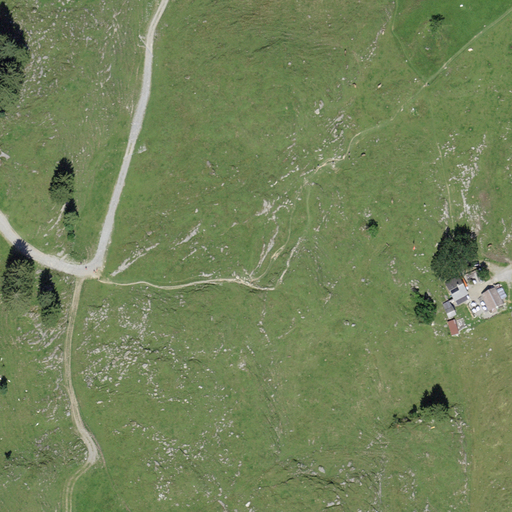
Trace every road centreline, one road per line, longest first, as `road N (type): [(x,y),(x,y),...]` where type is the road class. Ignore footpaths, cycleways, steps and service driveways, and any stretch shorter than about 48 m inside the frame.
road 1 (track): [(90,270),(144,97),(149,35),(164,0)]
road 2 (track): [(90,270),(75,300),(67,349),(69,385),(91,452),(66,489),(68,511)]
